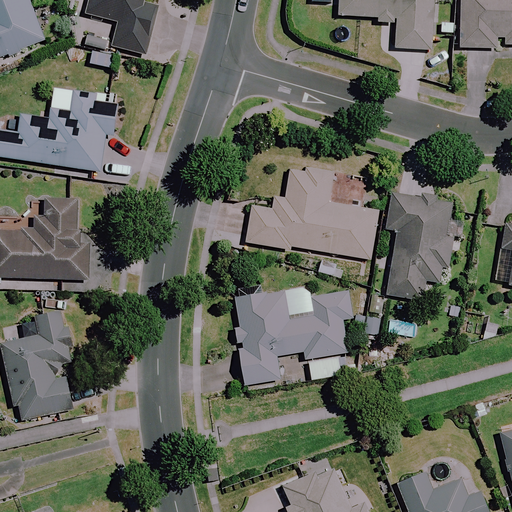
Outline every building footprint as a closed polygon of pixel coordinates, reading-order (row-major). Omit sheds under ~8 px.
[(0,0),(0,59),(47,43),(30,0),(0,0)] [(149,6),(150,0),(91,0),(87,17),(120,25),(114,49),(147,57),(159,8),(149,6)] [(436,0),(346,0),(346,1),(342,1),(341,17),(379,19),(379,23),(398,24),(397,50),(434,51),(436,0)] [(511,0),(462,0),(462,50),(499,50),(499,46),(511,46),(511,0)] [(115,57),(93,53),(91,65),(113,69),(115,57)] [(108,97),(77,93),(74,116),(53,113),(52,120),(23,116),(21,134),(0,130),(0,158),(101,173),(106,135),(116,137),(120,108),(107,106),(108,97)] [(367,179),(292,168),(287,202),(255,197),(248,245),(295,252),(296,249),(373,261),(381,212),(362,210),(367,179)] [(454,205),(394,196),(389,231),(398,233),(389,297),(425,303),(428,282),(441,284),(444,267),(452,268),(456,240),(449,239),(454,205)] [(0,280),(89,283),(91,231),(82,231),(82,203),(32,201),(32,218),(0,216),(0,280)] [(511,225),(508,225),(496,282),(511,285),(511,225)] [(356,319),(352,293),(313,298),(315,316),(294,319),(290,293),(236,300),(247,387),(281,382),(278,357),(309,353),(312,382),(342,378),(339,355),(349,354),(345,321),(356,319)] [(39,336),(0,343),(14,413),(22,411),(24,422),(77,412),(71,380),(61,382),(58,368),(77,365),(67,313),(36,319),(39,336)] [(511,433),(503,436),(511,472),(511,433)] [(354,510),(335,469),(286,490),(296,511),(370,511),(367,504),(354,510)] [(434,493),(427,474),(400,485),(410,511),(489,511),(483,494),(470,500),(462,481),(434,493)]
